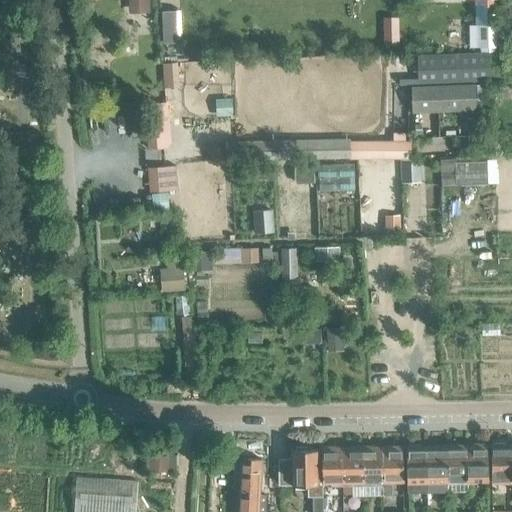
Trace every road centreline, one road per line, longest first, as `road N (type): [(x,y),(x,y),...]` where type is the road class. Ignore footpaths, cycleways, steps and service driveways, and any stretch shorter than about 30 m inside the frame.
road 1 (residential): [(511,407),(206,411),(81,398)]
road 2 (unclassified): [(81,398),(58,0)]
